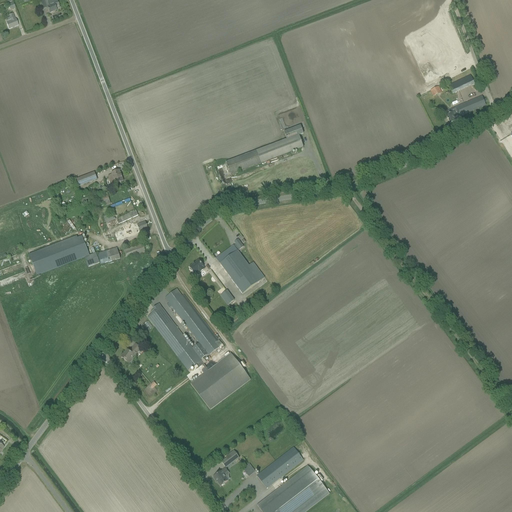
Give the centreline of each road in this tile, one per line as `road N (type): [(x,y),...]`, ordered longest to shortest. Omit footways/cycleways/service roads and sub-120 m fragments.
road 1 (unclassified): [(172,260),(217,216),(355,186),(426,156),(493,114)]
road 2 (unclassified): [(172,260),(72,0)]
road 3 (track): [(511,410),(345,189)]
road 4 (unclassified): [(218,511),(99,356)]
road 5 (unclassified): [(0,487),(99,356)]
road 6 (unclassified): [(493,114),(452,0)]
road 7 (unclassified): [(99,356),(172,260)]
